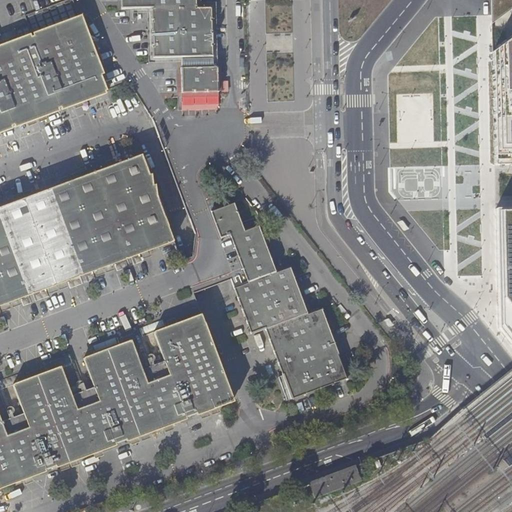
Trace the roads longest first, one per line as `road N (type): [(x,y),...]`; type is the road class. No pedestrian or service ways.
road 1 (secondary): [(329,0),(339,222),(469,375)]
road 2 (secondary): [(494,351),(422,279),(362,198),(361,61),(412,0)]
road 3 (residential): [(176,511),(416,425),(469,375)]
